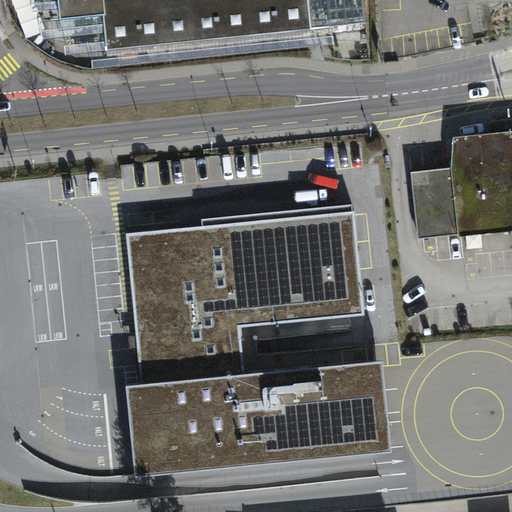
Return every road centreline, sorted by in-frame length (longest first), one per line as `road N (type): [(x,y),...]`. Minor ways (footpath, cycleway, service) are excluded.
road 1 (primary): [(0,145),(324,113),(388,96)]
road 2 (primary): [(388,96),(254,85),(53,103)]
road 3 (primary): [(388,96),(511,76)]
